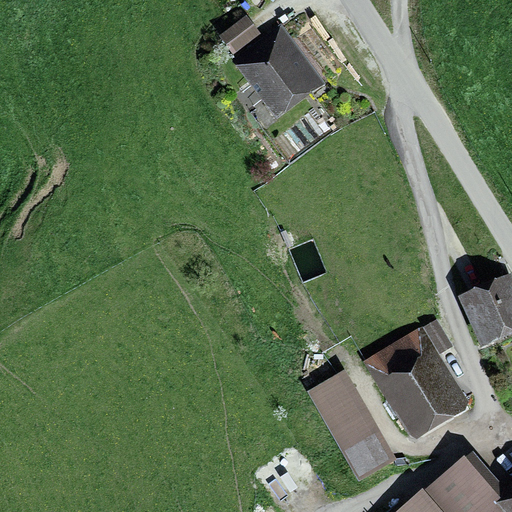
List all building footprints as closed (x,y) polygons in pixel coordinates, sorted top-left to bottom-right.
[(249,18),(224,36),(234,50),(259,32),(249,18)] [(240,58),(278,110),(318,81),(286,37),(277,44),(270,35),(240,58)] [(460,291),(481,338),(511,323),(511,299),(503,280),(473,293),(470,286),(460,291)] [(454,345),(439,319),(426,326),(441,353),(454,345)] [(423,328),(365,361),(385,396),(400,388),(420,424),(464,399),(423,328)] [(374,435),(344,451),(358,476),(388,460),(374,435)] [(511,511),(511,496),(503,504),(469,465),(414,511),(511,511)]
